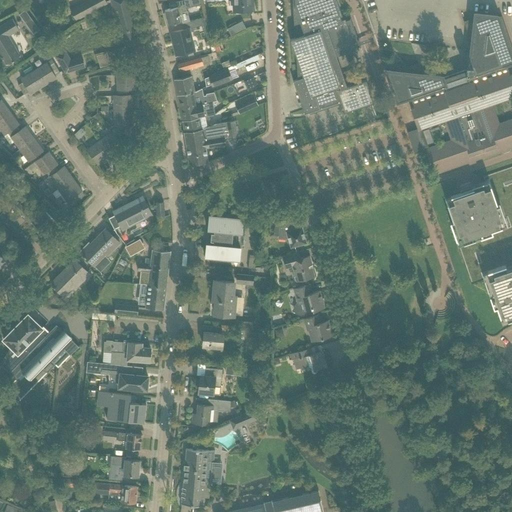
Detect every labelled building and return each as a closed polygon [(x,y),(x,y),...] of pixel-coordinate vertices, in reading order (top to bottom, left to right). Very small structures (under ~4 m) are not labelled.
[(104,0),(88,0),(70,10),(75,20),(106,4),(104,0)] [(109,0),(116,25),(117,24),(123,44),(140,40),(129,0),(109,0)] [(182,0),(176,2),(177,7),(165,10),(167,17),(165,18),(166,24),(168,23),(168,24),(181,21),(179,12),(186,10),(186,8),(200,5),(199,0),(182,0)] [(233,0),(234,11),(242,11),(251,11),(250,0),(233,0)] [(297,79),(293,81),(304,114),(340,101),(344,112),(357,108),(357,109),(361,107),(361,106),(372,102),(364,80),(354,84),(354,83),(350,84),(350,85),(347,86),(336,54),(359,46),(360,47),(361,47),(358,39),(351,19),(344,21),(336,0),(291,0),(294,38),(290,39),(296,57),(297,79)] [(31,18),(25,10),(19,14),(25,22),(31,18)] [(424,149),(429,162),(432,161),(436,173),(468,162),(469,164),(475,162),(475,160),(502,150),(503,152),(510,150),(509,148),(511,146),(511,119),(498,124),(491,103),(511,96),(511,73),(510,75),(508,70),(506,64),(511,62),(511,46),(501,16),(498,17),(498,16),(475,13),(474,18),(464,21),(463,21),(473,48),(471,49),(469,66),(466,66),(466,70),(460,73),(459,71),(448,75),(449,76),(443,78),(442,76),(422,74),(419,64),(419,63),(390,73),(390,71),(386,70),(397,102),(411,97),(412,103),(414,107),(410,109),(417,128),(445,119),(452,140),(424,149)] [(189,21),(191,29),(205,25),(204,18),(189,21)] [(22,59),(8,36),(19,30),(12,19),(0,25),(0,54),(8,67),(22,59)] [(234,25),(227,29),(230,35),(237,31),(234,25)] [(194,51),(188,28),(170,33),(176,55),(194,51)] [(42,36),(37,39),(42,48),(47,45),(42,36)] [(65,50),(55,56),(66,73),(77,70),(73,59),(71,60),(65,50)] [(178,64),(180,72),(203,65),(201,57),(178,64)] [(52,59),(34,70),(43,86),(56,78),(54,75),(60,72),(52,59)] [(43,86),(34,70),(21,78),(23,81),(18,84),(19,86),(24,94),(29,91),(30,94),(43,86)] [(208,77),(212,87),(232,80),(228,70),(208,77)] [(117,85),(117,95),(128,95),(128,90),(135,89),(135,74),(116,75),(117,85)] [(174,79),(177,95),(194,92),(191,76),(184,77),(174,79)] [(178,99),(180,108),(197,105),(203,104),(202,103),(211,102),(217,101),(212,87),(208,77),(205,79),(206,87),(194,92),(177,95),(178,99)] [(257,85),(254,77),(244,82),(247,89),(257,85)] [(113,95),(113,110),(132,110),(131,95),(128,95),(117,95),(113,95)] [(235,105),(239,113),(258,105),(254,96),(235,105)] [(0,100),(0,119),(10,112),(1,100),(0,100)] [(180,108),(182,121),(210,115),(210,116),(213,115),(211,102),(202,103),(203,104),(197,105),(180,108)] [(132,110),(113,110),(114,126),(132,125),(132,110)] [(7,133),(16,126),(19,124),(10,112),(0,119),(0,129),(0,130),(0,137),(4,134),(4,135),(7,133)] [(97,113),(93,116),(96,121),(101,117),(97,113)] [(182,121),(184,132),(202,129),(207,127),(206,121),(211,119),(210,116),(210,115),(182,121)] [(290,136),(307,129),(303,118),(286,124),(290,136)] [(202,129),(184,132),(189,164),(208,161),(206,148),(226,145),(225,137),(229,137),(237,136),(234,120),(216,123),(207,127),(202,129)] [(34,138),(25,126),(20,130),(16,126),(7,133),(19,149),(34,138)] [(111,132),(99,140),(110,155),(122,147),(111,132)] [(43,151),(34,138),(19,149),(28,161),(43,151)] [(110,155),(99,140),(86,149),(97,164),(110,155)] [(55,166),(58,164),(49,152),(41,157),(34,162),(43,175),(46,172),(47,175),(49,177),(58,170),(55,166)] [(49,177),(58,189),(73,178),(64,166),(58,170),(49,177)] [(472,189),(444,198),(452,221),(450,222),(456,240),(458,246),(469,278),(481,274),(483,280),(493,308),(496,307),(502,323),(511,319),(511,166),(483,177),(484,182),(482,182),(471,186),(472,189)] [(20,175),(14,182),(19,187),(25,181),(20,175)] [(73,178),(58,189),(67,201),(82,190),(73,178)] [(35,225),(43,233),(55,220),(59,216),(51,207),(47,211),(44,209),(35,218),(15,199),(10,204),(21,215),(15,221),(4,211),(0,214),(0,217),(14,231),(26,219),(33,227),(35,225)] [(118,221),(113,223),(121,239),(126,236),(123,228),(151,214),(148,209),(144,200),(131,207),(130,205),(114,213),(118,221)] [(155,202),(156,215),(164,215),(163,202),(155,202)] [(208,230),(211,230),(210,244),(206,243),(205,257),(239,260),(240,247),(239,247),(241,233),(242,233),(243,219),(209,216),(208,230)] [(258,222),(270,223),(269,236),(277,236),(278,234),(287,234),(290,248),(306,243),(302,227),(294,229),(292,228),(291,225),(292,219),(279,218),(271,217),(259,216),(258,222)] [(108,259),(105,255),(112,247),(114,249),(120,243),(105,229),(90,244),(92,245),(89,248),(88,247),(81,253),(86,258),(85,259),(87,260),(88,259),(98,269),(108,259)] [(134,239),(126,244),(127,246),(131,254),(144,247),(139,239),(135,241),(134,239)] [(164,309),(170,251),(152,249),(150,264),(138,262),(138,270),(149,271),(148,284),(140,283),(139,295),(147,296),(145,307),(164,309)] [(312,267),(313,266),(311,262),(310,262),(310,260),(311,259),(310,255),(300,258),(298,251),(283,256),(286,268),(292,267),(296,281),(315,276),(312,267)] [(57,291),(58,291),(61,294),(63,296),(82,278),(84,280),(89,274),(82,267),(75,260),(51,284),(57,291)] [(237,282),(252,284),(253,276),(238,274),(237,282)] [(224,315),(234,316),(236,295),(233,295),(234,282),(224,281),(214,280),(212,300),(215,301),(214,314),(224,315)] [(291,311),(298,315),(304,313),(306,310),(309,309),(310,312),(324,308),(319,290),(312,292),(309,284),(293,288),(297,303),(295,304),(291,311)] [(114,313),(137,315),(138,307),(115,304),(114,313)] [(28,314),(3,339),(17,353),(4,366),(10,372),(9,373),(16,379),(18,377),(22,372),(35,385),(56,364),(55,363),(67,352),(70,355),(79,346),(70,338),(71,336),(64,329),(62,330),(56,325),(54,327),(48,322),(42,328),(28,314)] [(303,319),(307,331),(309,330),(312,341),(323,338),(332,335),(328,320),(321,322),(318,314),(309,317),(303,319)] [(236,323),(251,325),(252,317),(237,315),(236,323)] [(201,332),(204,332),(203,346),(213,347),(222,348),(223,333),(221,333),(221,327),(212,326),(202,325),(201,332)] [(282,327),(274,329),(276,337),(283,335),(282,327)] [(149,362),(150,348),(142,347),(142,343),(128,342),(113,341),(106,340),(106,341),(104,341),(103,352),(112,353),(110,364),(127,365),(127,360),(149,362)] [(296,369),(309,365),(312,371),(313,372),(314,372),(316,371),(316,370),(316,369),(326,366),(322,351),(312,354),(310,348),(290,354),(292,360),(293,359),(296,369)] [(118,387),(146,390),(148,376),(142,375),(143,367),(127,365),(110,364),(87,361),(86,372),(108,374),(108,373),(120,374),(118,387)] [(200,375),(198,392),(208,393),(213,394),(213,393),(220,394),(221,386),(222,369),(215,368),(205,367),(204,376),(200,375)] [(235,367),(234,375),(246,376),(246,369),(235,367)] [(104,391),(103,406),(108,406),(106,419),(134,422),(144,423),(146,404),(130,402),(131,394),(121,393),(104,391)] [(196,413),(192,413),(191,423),(206,424),(207,421),(212,421),(213,410),(230,411),(230,401),(208,399),(207,404),(197,404),(196,413)] [(229,419),(233,429),(262,416),(258,407),(229,419)] [(117,440),(126,441),(126,448),(140,450),(141,434),(127,433),(104,430),(103,439),(115,440),(115,439),(118,439),(117,440)] [(186,448),(181,504),(185,504),(185,506),(193,507),(193,505),(202,506),(203,494),(209,495),(212,461),(213,461),(214,451),(215,451),(196,449),(196,448),(193,448),(193,449),(186,448)] [(110,473),(109,479),(121,480),(129,480),(130,475),(138,476),(139,460),(129,460),(126,459),(126,457),(116,456),(111,456),(111,464),(110,473)] [(62,485),(76,487),(77,479),(63,478),(62,485)] [(109,500),(114,500),(125,501),(135,502),(137,486),(127,485),(91,482),(91,492),(109,494),(108,499),(109,500)] [(225,511),(322,511),(318,490),(225,511)]
